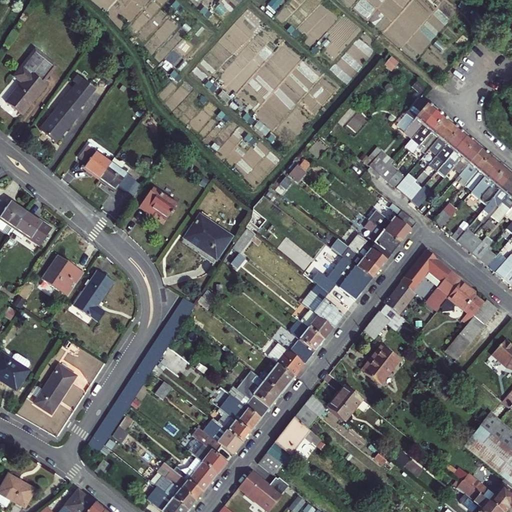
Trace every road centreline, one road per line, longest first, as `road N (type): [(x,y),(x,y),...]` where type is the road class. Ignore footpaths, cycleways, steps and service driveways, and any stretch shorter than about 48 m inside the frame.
road 1 (residential): [(204,511),(423,233),(511,305)]
road 2 (residential): [(0,151),(125,252),(151,293),(149,322),(60,459)]
